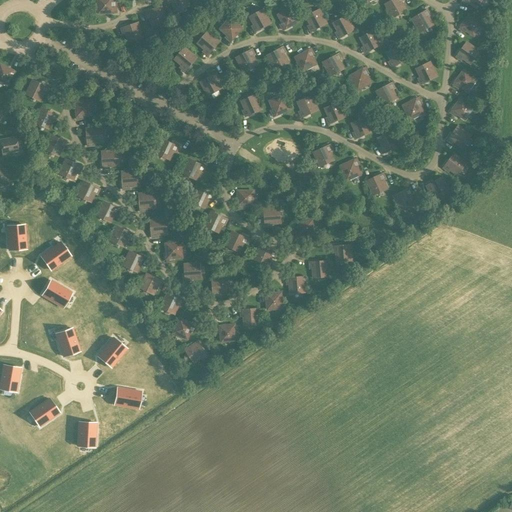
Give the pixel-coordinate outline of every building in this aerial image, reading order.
[(97,0),(98,13),(116,12),(115,6),(113,6),(112,0),(97,0)] [(175,11),(190,6),(187,0),(168,0),(170,3),(172,2),(175,11)] [(393,18),(406,10),(401,2),(403,0),(402,0),(390,0),(384,4),(393,18)] [(152,27),(166,22),(161,6),(144,12),(146,19),(149,18),(152,27)] [(283,30),(299,21),(291,7),(277,15),(282,23),(280,24),(283,30)] [(255,32),(270,23),(263,9),(249,17),(254,25),(252,26),(255,32)] [(311,32),(326,23),(319,9),(305,16),(310,24),(307,26),(311,32)] [(419,32),(432,25),(428,17),(430,15),(427,10),(411,19),(419,32)] [(474,36),(482,24),(469,14),(459,29),(464,33),(466,30),(474,36)] [(338,38),(354,30),(346,16),(333,23),(337,31),(335,32),(338,38)] [(230,41),(242,28),(230,17),(220,29),(227,35),(225,37),(230,41)] [(128,42),(143,37),(137,22),(120,28),(123,34),(125,33),(128,42)] [(365,53),(381,45),(373,30),(360,38),(364,46),(362,47),(365,53)] [(208,55),(219,42),(207,32),(197,43),(204,49),(202,51),(208,55)] [(471,64),(479,51),(466,42),(456,57),(461,60),(463,58),(471,64)] [(391,67),(407,59),(400,45),(386,52),(391,60),(388,62),(391,67)] [(184,71),(196,58),(183,47),(174,59),(181,65),(179,67),(184,71)] [(274,69),(288,62),(283,54),(286,53),(283,47),(267,55),(274,69)] [(243,72),(257,64),(252,56),(254,55),(251,49),(236,58),(243,72)] [(302,72),(316,64),(311,56),(314,55),(310,49),(295,57),(302,72)] [(330,76),(344,69),(339,61),(341,59),(338,54),(322,62),(330,76)] [(421,84),(437,76),(430,62),(416,68),(420,77),(418,78),(421,84)] [(12,78),(15,72),(0,64),(0,82),(6,85),(10,77),(12,78)] [(357,90),(370,83),(366,75),(368,74),(365,68),(349,76),(357,90)] [(467,92),(476,79),(464,70),(453,84),(458,88),(460,86),(467,92)] [(208,96),(221,88),(216,80),(219,79),(215,73),(200,82),(208,96)] [(46,93),(49,87),(33,80),(26,94),(40,101),(44,92),(46,93)] [(383,105),(397,98),(392,90),(395,89),(392,83),(376,91),(383,105)] [(245,116),(261,109),(255,94),(241,101),(245,109),(242,110),(245,116)] [(273,117),(289,110),(283,95),(269,101),(273,110),(270,111),(273,117)] [(301,117),(317,110),(311,96),(297,102),(301,110),(298,111),(301,117)] [(410,120),(423,113),(419,104),(421,103),(418,97),(403,106),(410,120)] [(465,120),(474,107),(461,98),(450,112),(455,116),(457,114),(465,120)] [(83,116),(93,115),(91,100),(75,102),(77,119),(83,119),(83,116)] [(328,124),(345,117),(338,102),(324,108),(328,117),(326,118),(328,124)] [(55,121),(58,115),(42,108),(35,122),(48,129),(52,120),(55,121)] [(355,139),(372,131),(365,117),(351,123),(355,132),(353,133),(355,139)] [(462,148),(471,135),(458,126),(447,140),(453,144),(454,142),(462,148)] [(94,143),(103,142),(102,127),(86,128),(88,146),(94,145),(94,143)] [(382,153),(398,146),(392,132),(378,138),(382,146),(379,147),(382,153)] [(65,149),(68,143),(52,135),(45,149),(58,156),(63,147),(65,149)] [(7,153),(18,150),(15,137),(0,140),(0,144),(2,156),(7,155),(7,153)] [(176,152),(179,146),(162,139),(156,153),(169,160),(173,151),(176,152)] [(319,167),(333,161),(330,152),(332,151),(329,145),(313,152),(319,167)] [(109,166),(119,165),(117,150),(102,152),(103,169),(110,169),(109,166)] [(458,175),(467,163),(454,153),(443,168),(449,172),(450,170),(458,175)] [(79,173),(82,167),(66,159),(59,174),(73,180),(77,171),(79,173)] [(203,173),(206,167),(189,159),(183,173),(196,180),(200,171),(203,173)] [(346,181),(360,175),(356,166),(359,165),(356,159),(340,166),(346,181)] [(0,183),(4,186),(12,175),(0,166),(0,183)] [(129,186),(139,186),(137,170),(121,172),(123,190),(129,189),(129,186)] [(373,195),(387,189),(383,180),(385,179),(383,173),(366,181),(373,195)] [(436,199),(449,191),(442,177),(426,186),(429,192),(432,190),(436,199)] [(97,195),(100,189),(84,181),(77,196),(91,202),(95,194),(97,195)] [(211,201),(214,195),(198,187),(191,202),(205,208),(209,200),(211,201)] [(399,210),(413,204),(410,195),(412,194),(409,188),(393,196),(399,210)] [(253,206),(254,191),(238,191),(237,209),(244,209),(244,206),(253,206)] [(147,208),(156,208),(155,193),(139,194),(140,212),(147,211),(147,208)] [(117,215),(120,209),(104,201),(97,216),(111,222),(115,214),(117,215)] [(272,224),(281,223),(280,208),(264,209),(265,227),(272,226),(272,224)] [(225,225),(227,219),(211,212),(204,226),(218,233),(222,224),(225,225)] [(158,235),(167,234),(166,219),(150,220),(152,238),(158,237),(158,235)] [(304,237),(314,236),(312,221),(296,222),(298,240),(305,239),(304,237)] [(18,226),(7,227),(9,250),(26,249),(24,225),(18,226)] [(130,240),(133,234),(117,226),(110,240),(124,247),(128,238),(130,240)] [(246,245),(249,239),(233,231),(226,246),(239,252),(243,244),(246,245)] [(60,242),(40,257),(50,270),(70,256),(67,253),(60,242)] [(173,258),(182,258),(181,242),(165,244),(167,262),(173,261),(173,258)] [(274,259),(277,253),(261,245),(254,259),(268,266),(272,257),(274,259)] [(337,262),(352,261),(351,245),(333,246),(333,253),(336,253),(337,262)] [(137,272),(144,258),(130,251),(123,266),(137,272)] [(314,278),(329,277),(327,261),(310,262),(310,269),(313,269),(314,278)] [(192,279),(201,278),(200,263),(184,264),(185,282),(192,282),(192,279)] [(160,287),(163,281),(147,274),(140,288),(154,295),(158,286),(160,287)] [(290,294),(306,293),(304,277),(287,278),(287,285),(290,284),(290,294)] [(220,294),(229,293),(228,278),(212,280),(213,297),(220,297),(220,294)] [(50,281),(42,295),(62,308),(64,305),(71,293),(50,281)] [(181,307),(183,301),(167,293),(161,308),(174,314),(178,306),(181,307)] [(267,310),(282,309),(281,293),(263,294),(264,301),(266,300),(267,310)] [(244,326),(259,324),(258,309),(240,310),(241,317),(244,316),(244,326)] [(193,332),(196,326),(180,319),(173,333),(187,340),(191,331),(193,332)] [(221,342),(236,341),(235,325),(217,326),(217,333),(220,333),(221,342)] [(67,330),(55,334),(63,357),(79,351),(72,329),(67,330)] [(113,338),(98,357),(111,367),(126,349),(124,348),(113,338)] [(203,360),(208,356),(198,341),(185,350),(194,363),(201,358),(203,360)] [(3,365),(0,382),(0,389),(1,390),(16,392),(20,368),(3,365)] [(117,388),(114,405),(138,409),(138,406),(141,392),(117,388)] [(49,399),(29,413),(31,415),(39,427),(59,413),(49,399)] [(78,422),(77,446),(79,446),(94,447),(95,423),(78,422)]
